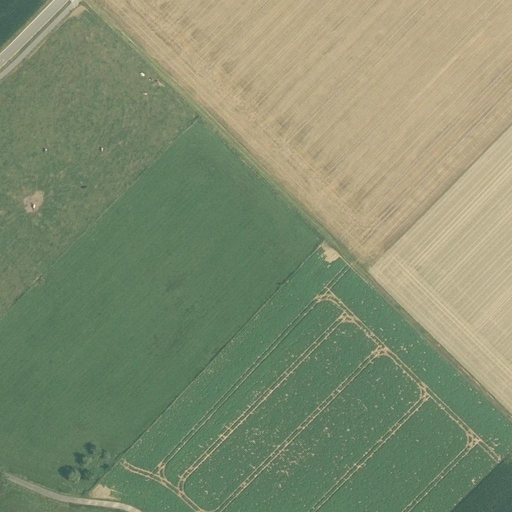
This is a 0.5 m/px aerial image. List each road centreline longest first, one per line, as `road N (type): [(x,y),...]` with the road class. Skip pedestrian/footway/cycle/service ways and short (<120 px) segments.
road 1 (track): [(87,0),(511,420)]
road 2 (track): [(0,477),(69,505),(116,511)]
